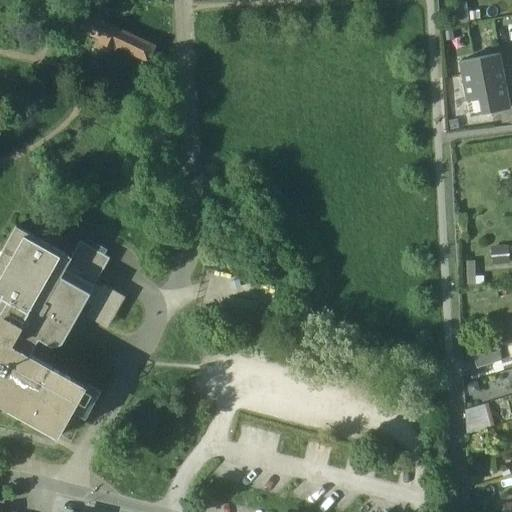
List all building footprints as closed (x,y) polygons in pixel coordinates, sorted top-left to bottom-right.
[(154,48),(75,10),(67,26),(146,64),(154,48)] [(498,54),(458,62),(469,116),(509,109),(498,54)] [(0,407),(57,439),(85,387),(36,360),(11,346),(21,328),(20,328),(28,313),(37,318),(71,258),(15,227),(0,253),(0,407)] [(71,258),(37,318),(28,313),(20,328),(21,328),(11,346),(36,360),(45,343),(51,346),(61,343),(84,303),(94,284),(109,258),(79,241),(71,258)] [(94,284),(84,303),(90,307),(85,317),(107,329),(124,297),(103,285),(102,288),(94,284)] [(497,348),(473,355),(477,368),(501,360),(497,348)] [(463,407),(465,430),(489,429),(487,405),(463,407)]
